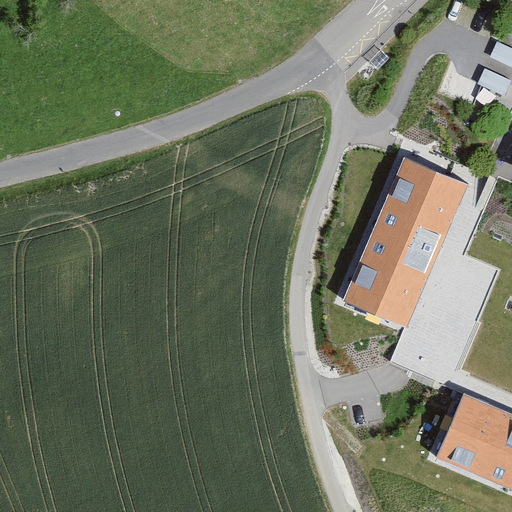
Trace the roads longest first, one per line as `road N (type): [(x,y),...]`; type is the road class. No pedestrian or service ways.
road 1 (unclassified): [(340,511),(314,430),(298,333),(300,266),(341,123),(340,94),(316,53)]
road 2 (tertiary): [(0,174),(160,131),(286,77),(316,53)]
